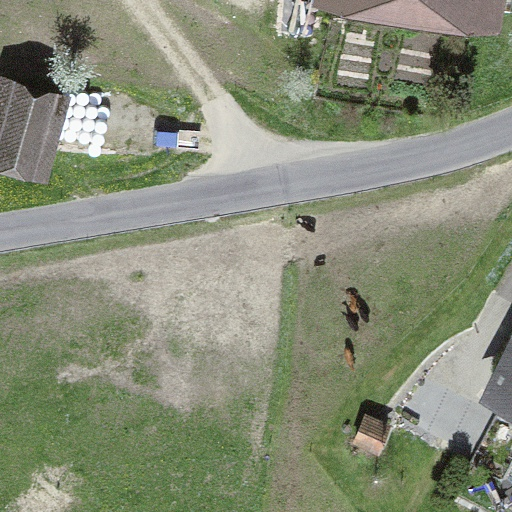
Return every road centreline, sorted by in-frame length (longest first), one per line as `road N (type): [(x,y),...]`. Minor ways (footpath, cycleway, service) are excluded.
road 1 (unclassified): [(0,230),(362,170),(511,129)]
road 2 (track): [(146,0),(270,184)]
